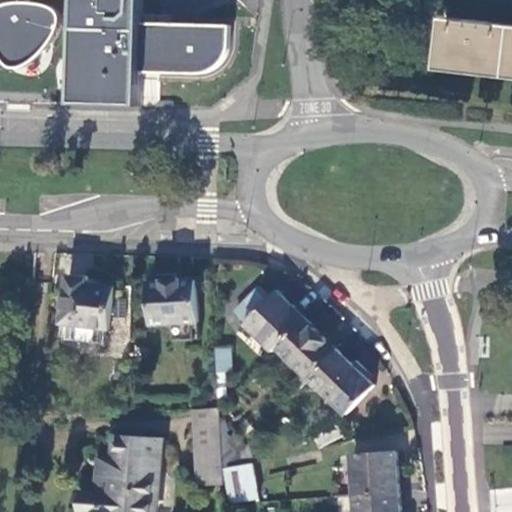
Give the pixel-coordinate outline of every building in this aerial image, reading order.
[(230,49),(230,26),(139,23),(139,0),(16,0),(17,2),(12,4),(2,7),(0,8),(0,58),(5,66),(12,68),(23,66),(36,56),(45,44),(52,34),(56,22),(54,13),(46,6),(27,2),(27,0),(65,0),(64,106),(131,109),(133,72),(197,75),(206,74),(217,69),(225,61),(230,49)] [(442,62),(511,69),(511,23),(447,17),(442,62)] [(31,102),(9,101),(8,110),(30,111),(31,102)] [(152,281),(154,323),(200,321),(198,278),(180,279),(180,273),(156,274),(156,281),(152,281)] [(109,328),(111,328),(117,286),(112,286),(113,278),(107,277),(107,279),(69,275),(64,323),(77,324),(109,328)] [(247,323),(276,351),(279,348),(307,318),(279,291),(273,296),(262,286),(238,312),(248,322),(247,323)] [(279,348),(311,379),(312,378),(340,349),(307,318),(279,348)] [(77,324),(75,339),(108,342),(109,328),(77,324)] [(355,364),(340,349),(312,378),(349,413),(377,385),(372,380),(375,377),(358,360),(355,364)] [(222,410),(195,411),(198,456),(224,455),(222,410)] [(317,433),(323,446),(350,433),(345,421),(317,433)] [(119,434),(117,460),(115,495),(105,494),(104,511),(156,511),(163,438),(119,434)] [(355,456),(357,494),(401,491),(398,451),(355,456)] [(224,455),(198,456),(199,485),(226,484),(224,455)] [(115,495),(117,460),(102,459),(99,494),(105,494),(115,495)] [(226,470),(228,502),(247,500),(245,468),(226,470)] [(402,511),(401,491),(357,494),(357,511),(402,511)] [(93,511),(104,511),(105,494),(99,494),(82,492),(81,511),(93,511)]
